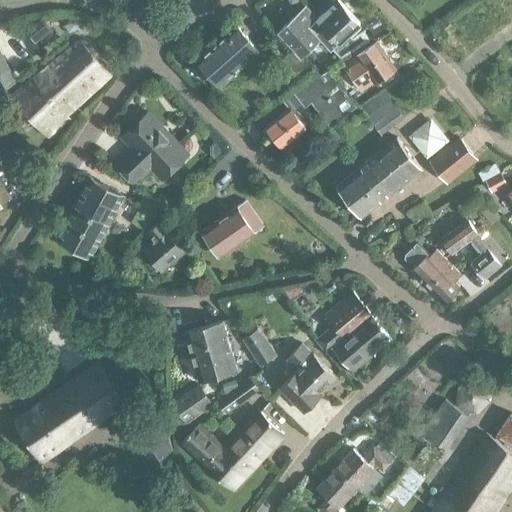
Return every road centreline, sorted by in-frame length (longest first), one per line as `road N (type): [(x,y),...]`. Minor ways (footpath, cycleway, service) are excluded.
road 1 (residential): [(443,322),(420,313),(296,210),(143,63)]
road 2 (residential): [(265,511),(301,459),(443,322)]
road 3 (residential): [(0,273),(41,202),(143,63)]
road 4 (residential): [(380,0),(475,114),(511,142)]
